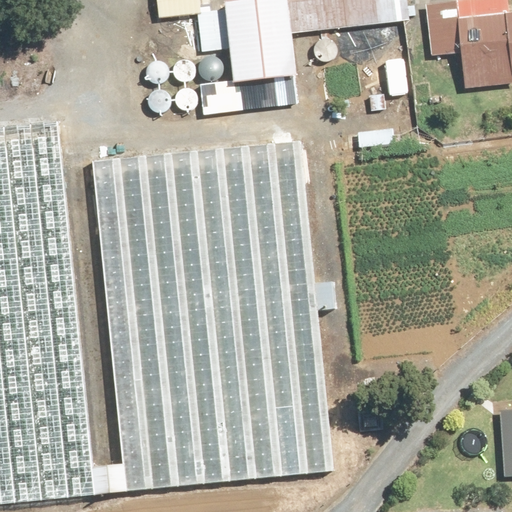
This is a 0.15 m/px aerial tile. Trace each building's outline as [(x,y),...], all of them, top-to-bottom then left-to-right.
[(201,15),(200,0),(158,0),(160,19),(201,15)] [(270,0),(227,5),(228,13),(198,16),(203,57),(233,54),(237,85),(299,78),(294,35),(411,21),(408,0),(270,0)] [(511,15),(504,16),(501,0),(479,0),(461,2),(461,8),(429,12),(434,59),(463,55),(467,91),(511,85),(511,15)] [(198,62),(147,66),(151,116),(201,112),(198,62)] [(392,129),(348,134),(350,151),(336,153),(358,362),(449,352),(426,143),(394,147),(392,129)] [(122,466),(94,469),(85,370),(62,132),(28,136),(0,138),(0,505),(336,473),(321,319),(339,317),(335,284),(318,285),(305,146),(93,167),(122,466)]
